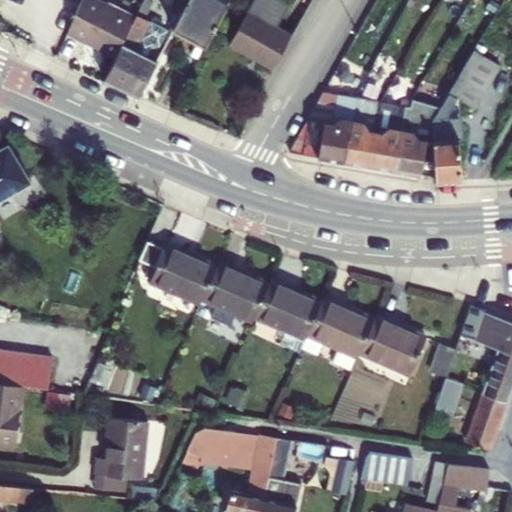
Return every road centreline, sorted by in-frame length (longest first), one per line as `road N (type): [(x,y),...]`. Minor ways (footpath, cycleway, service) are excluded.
road 1 (residential): [(217,419),(505,463)]
road 2 (primary): [(243,188),(377,221),(511,218)]
road 3 (primary): [(0,78),(243,188)]
road 4 (residential): [(243,188),(340,0)]
